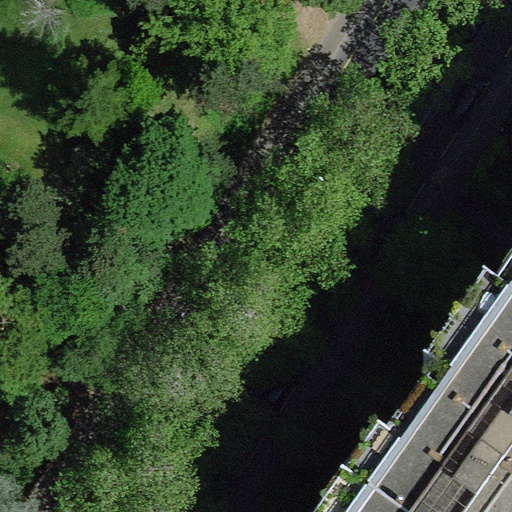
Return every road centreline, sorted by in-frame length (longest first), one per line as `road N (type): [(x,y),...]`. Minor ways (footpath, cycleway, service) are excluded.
road 1 (primary): [(412,0),(89,511)]
road 2 (primary): [(197,511),(511,21)]
